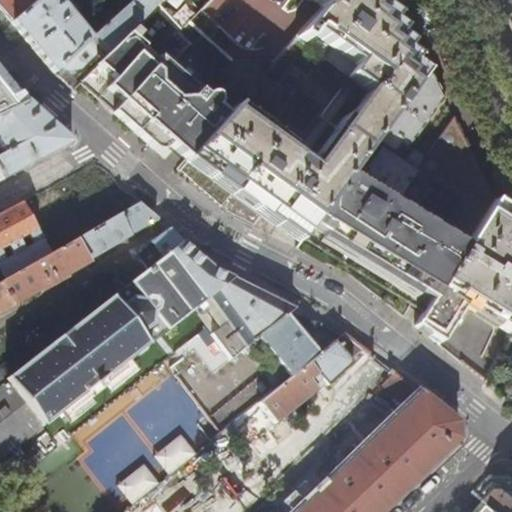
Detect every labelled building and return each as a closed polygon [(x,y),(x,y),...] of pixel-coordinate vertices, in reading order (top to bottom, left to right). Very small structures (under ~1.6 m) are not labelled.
[(0,0),(0,8),(4,14),(12,23),(37,0),(0,0)] [(37,0),(12,23),(30,45),(52,73),(59,67),(90,38),(59,0),(37,0)] [(130,0),(93,35),(109,51),(156,5),(173,24),(179,29),(208,0),(130,0)] [(332,0),(324,9),(298,38),(349,76),(320,117),(338,131),(311,168),(233,111),(229,116),(220,126),(188,161),(226,188),(299,241),(303,237),(348,176),(355,166),(427,68),(403,50),(411,40),(395,29),(388,24),(398,12),(381,0),(332,0)] [(312,0),(324,9),(332,0),(312,0)] [(172,64),(192,42),(179,29),(173,24),(156,5),(109,51),(77,82),(149,149),(154,153),(158,154),(161,154),(166,153),(170,150),(186,164),(188,161),(220,126),(229,116),(217,105),(219,100),(218,98),(216,95),(213,93),(211,93),(207,96),(172,64)] [(65,72),(59,67),(52,73),(59,79),(65,72)] [(443,99),(427,68),(355,166),(396,198),(424,158),(413,150),(403,164),(381,147),(382,144),(390,150),(393,149),(398,143),(406,148),(443,99)] [(0,72),(0,116),(26,104),(25,103),(0,72)] [(26,104),(0,116),(0,148),(2,153),(0,154),(0,181),(26,167),(71,144),(26,104)] [(453,119),(424,158),(396,198),(355,166),(348,176),(303,237),(329,254),(371,280),(424,314),(462,250),(494,199),(458,128),(453,119)] [(511,235),(494,199),(462,250),(424,314),(415,327),(438,345),(465,306),(508,334),(511,325),(511,235)] [(0,269),(5,277),(48,253),(41,239),(22,203),(2,214),(0,214),(0,255),(1,254),(0,252),(0,247),(7,244),(13,254),(0,261),(0,269)] [(139,203),(48,253),(5,277),(0,279),(0,309),(37,289),(38,290),(63,277),(62,275),(88,260),(87,258),(157,219),(139,203)] [(148,269),(182,242),(168,229),(135,249),(148,269)] [(197,256),(182,242),(148,269),(0,384),(0,457),(27,437),(42,458),(56,448),(40,427),(147,344),(146,343),(163,330),(164,331),(198,305),(217,329),(210,334),(229,358),(241,348),(248,356),(263,344),(290,377),(317,354),(284,314),(292,309),(252,290),(232,280),(211,269),(197,256)] [(511,325),(508,334),(485,383),(507,401),(503,408),(511,415),(511,414),(511,325)] [(343,333),(342,334),(317,354),(290,377),(257,404),(273,423),(315,388),(308,379),(315,373),(325,385),(350,363),(347,360),(360,347),(343,333)] [(299,511),(381,511),(425,470),(457,440),(456,424),(393,374),(383,383),(407,408),(299,511)] [(153,455),(166,474),(194,456),(180,436),(153,455)] [(116,485),(131,505),(159,483),(143,463),(116,485)] [(480,495),(494,508),(499,511),(511,511),(511,479),(494,480),(480,495)]
